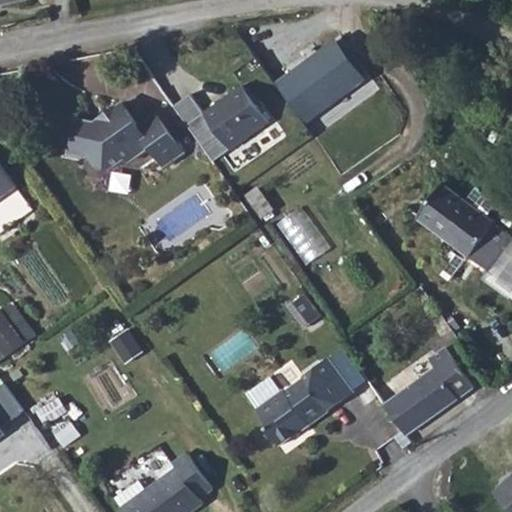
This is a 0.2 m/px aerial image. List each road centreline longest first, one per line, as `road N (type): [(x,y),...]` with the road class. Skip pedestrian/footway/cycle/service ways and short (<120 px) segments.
road 1 (unclassified): [(267,0),(0,47)]
road 2 (residential): [(409,476),(511,403)]
